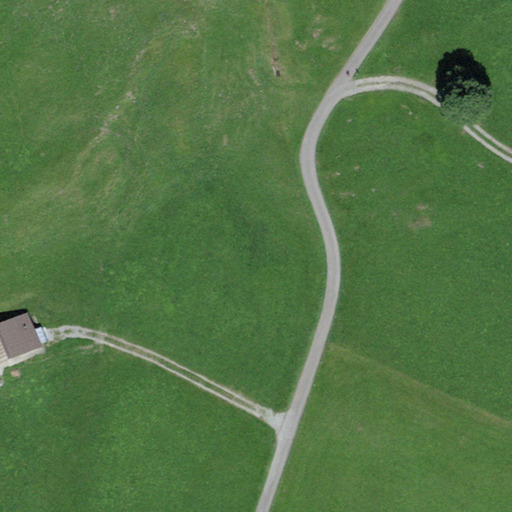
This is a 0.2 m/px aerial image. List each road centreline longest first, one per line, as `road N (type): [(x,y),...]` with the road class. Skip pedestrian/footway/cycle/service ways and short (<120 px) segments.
road 1 (track): [(57,333),(116,338),(287,427)]
road 2 (track): [(511,154),(417,85),(373,81),(329,97)]
